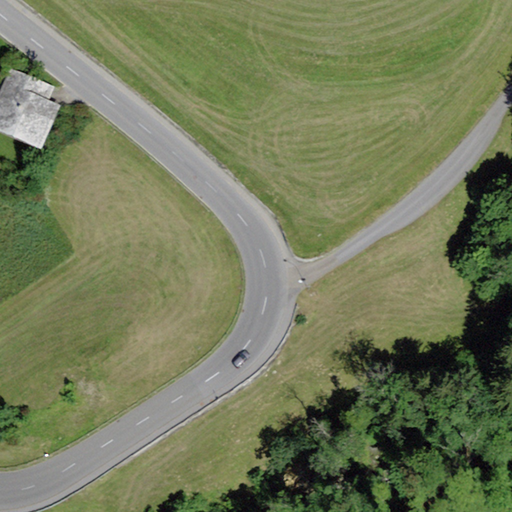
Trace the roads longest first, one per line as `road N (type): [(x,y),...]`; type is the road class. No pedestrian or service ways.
road 1 (tertiary): [(270,279),(248,224),(192,169),(0,14)]
road 2 (tertiary): [(0,493),(60,477),(234,363),(265,319),(270,279)]
road 3 (residential): [(511,100),(375,232),(325,263),(270,279)]
